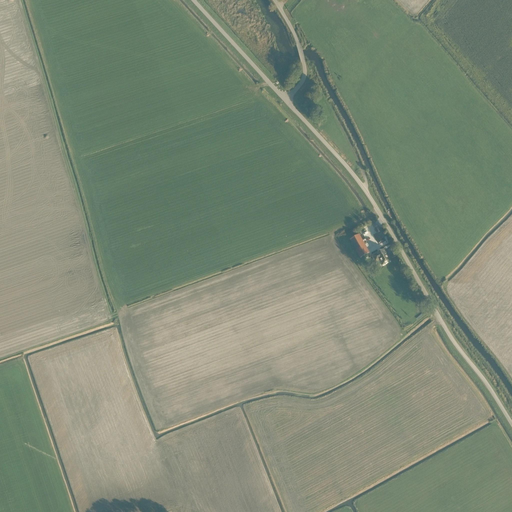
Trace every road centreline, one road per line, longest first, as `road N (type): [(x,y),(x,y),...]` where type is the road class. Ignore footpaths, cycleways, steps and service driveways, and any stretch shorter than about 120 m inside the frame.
road 1 (unclassified): [(511,426),(367,195)]
road 2 (unclassified): [(286,100),(193,0)]
road 3 (unclassified): [(367,195),(286,100)]
road 4 (unclassified): [(367,195),(315,83)]
